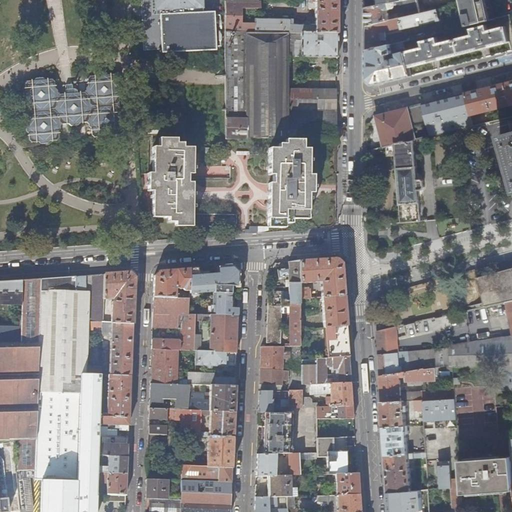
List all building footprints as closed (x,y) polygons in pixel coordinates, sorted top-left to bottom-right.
[(142,0),(146,52),(160,51),(160,48),(162,48),(163,55),(218,52),(215,13),(205,13),(203,0),(142,0)] [(309,0),(309,10),(315,10),(315,26),(312,26),(311,25),(304,25),(303,25),(293,25),(293,22),(255,21),(255,25),(242,25),(242,10),(261,10),(261,3),(259,3),(259,0),(227,0),(228,3),(226,3),(226,33),(259,33),(288,34),(301,34),(338,35),(338,0),(309,0)] [(367,8),(367,26),(389,20),(389,11),(392,9),(395,5),(397,5),(397,6),(403,4),(402,0),(378,6),(367,8)] [(405,16),(420,13),(416,0),(404,0),(402,0),(403,4),(405,16)] [(460,0),(461,3),(464,17),(466,26),(488,21),(483,0),(460,0)] [(367,26),(366,51),(386,46),(385,31),(401,28),(401,30),(440,20),(438,9),(420,13),(405,16),(389,20),(367,26)] [(466,26),(464,17),(447,21),(449,30),(466,26)] [(405,52),(408,66),(464,53),(509,42),(506,27),(487,31),(486,26),(487,26),(486,25),(471,29),(472,35),(438,43),(436,38),(421,41),(422,47),(405,52)] [(227,140),(288,141),(288,128),(288,111),(288,90),(288,58),(288,34),(259,33),(226,33),(226,76),(227,140)] [(288,34),(288,58),(292,58),(292,42),(301,42),(301,34),(288,34)] [(301,58),(338,59),(338,35),(301,34),(301,42),(292,42),(292,58),(301,58)] [(395,43),(395,44),(396,50),(404,48),(402,42),(395,43)] [(386,46),(366,51),(366,81),(372,86),(411,76),(408,66),(405,52),(396,53),(397,57),(388,60),(387,54),(391,53),(392,53),(390,45),(386,46)] [(34,142),(42,141),(52,141),(58,140),(61,138),(60,124),(62,124),(64,122),(70,122),(73,124),(79,123),(81,121),(83,121),(89,121),(90,122),(93,122),(94,135),(96,137),(107,137),(121,136),(123,134),(121,111),(119,109),(119,106),(121,104),(119,78),(117,76),(92,77),(90,80),(91,97),(89,97),(86,95),(79,95),(78,92),(75,91),(75,87),(71,87),(68,87),(68,96),(61,96),(60,98),(58,98),(56,82),(53,79),(29,81),(27,84),(28,90),(29,109),(32,111),(32,115),(30,117),(32,140),(34,142)] [(491,110),(510,105),(505,84),(485,88),(491,110)] [(485,88),(465,94),(470,115),(491,110),(485,88)] [(288,111),(337,111),(338,91),(288,90),(288,111)] [(431,137),(462,129),(473,126),(470,115),(465,94),(423,104),(376,116),(384,148),(396,144),(415,142),(415,141),(431,137)] [(288,128),(337,128),(337,111),(288,111),(288,128)] [(288,141),(337,141),(337,128),(288,128),(288,141)] [(478,132),(479,139),(487,138),(486,131),(478,132)] [(511,133),(500,137),(511,180),(511,133)] [(151,192),(150,218),(167,218),(167,223),(174,223),(174,227),(191,227),(191,184),(187,184),(187,175),(192,176),(192,149),(186,149),(186,145),(177,145),(177,141),(160,141),(159,148),(151,148),(151,174),(147,174),(148,192),(151,192)] [(268,222),(268,226),(268,227),(284,228),(284,224),(292,225),(292,220),(309,220),(310,195),(313,195),(313,176),(310,176),(311,151),(304,151),(304,142),(286,142),(286,146),(278,146),(278,150),(271,150),(270,176),(274,176),(274,185),(270,185),(269,218),(268,222)] [(396,144),(402,223),(421,221),(419,190),(424,190),(425,188),(425,181),(423,180),(418,180),(415,142),(396,144)] [(227,226),(227,215),(206,214),(205,226),(227,226)] [(428,249),(438,249),(436,220),(426,221),(428,249)] [(245,232),(245,236),(254,235),(268,230),(268,227),(268,226),(246,228),(246,232),(245,232)] [(336,259),(300,261),(300,284),(306,284),(321,283),(322,298),(345,296),(344,286),(342,264),(336,259)] [(300,284),(300,261),(300,260),(289,262),(289,268),(278,271),(279,278),(289,276),(289,281),(286,281),(286,287),(289,287),(289,301),(281,301),(281,292),(269,292),(267,343),(281,344),(282,313),(281,313),(281,307),(290,307),(290,344),(286,344),(286,347),(292,347),(301,347),(301,330),(301,325),(301,300),(301,289),(300,284)] [(233,266),(228,266),(228,282),(238,283),(240,282),(240,271),(233,266)] [(155,277),(154,297),(176,299),(176,289),(183,289),(184,291),(189,291),(190,281),(190,269),(160,271),(155,277)] [(511,269),(478,278),(485,308),(511,302),(511,301),(511,269)] [(129,273),(106,275),(104,275),(102,323),(108,323),(110,300),(114,300),(112,303),(111,323),(132,324),(134,278),(129,273)] [(102,323),(104,275),(76,277),(75,293),(89,294),(88,322),(89,322),(102,323)] [(75,293),(76,277),(22,281),(22,290),(22,305),(21,316),(21,321),(21,327),(21,343),(0,343),(0,441),(17,440),(16,470),(35,470),(37,391),(80,393),(81,375),(87,375),(87,369),(88,322),(89,294),(75,293)] [(22,290),(22,281),(0,282),(0,305),(22,305),(22,290)] [(189,291),(189,299),(188,315),(196,315),(211,316),(237,317),(238,283),(228,282),(190,281),(189,291)] [(427,293),(431,308),(442,306),(437,281),(404,288),(406,298),(427,293)] [(306,288),(301,289),(301,300),(310,299),(310,292),(306,288)] [(347,327),(345,296),(322,298),(324,328),(325,328),(347,327)] [(152,340),(152,350),(177,351),(195,351),(196,322),(196,315),(188,315),(189,299),(176,299),(154,297),(152,327),(181,329),(181,341),(152,340)] [(237,353),(238,317),(237,317),(211,316),(210,322),(200,322),(199,352),(228,353),(237,353)] [(437,329),(435,319),(402,325),(404,335),(437,329)] [(130,376),(132,324),(111,323),(108,323),(102,323),(89,322),(89,329),(93,329),(93,327),(102,327),(102,331),(111,332),(109,375),(130,376)] [(21,327),(0,327),(0,343),(21,343),(21,327)] [(349,357),(347,327),(325,328),(327,358),(349,357)] [(388,329),(377,331),(380,376),(401,373),(406,372),(440,367),(446,366),(448,367),(453,367),(503,370),(511,370),(511,336),(449,346),(449,349),(400,353),(397,327),(396,327),(388,329)] [(284,347),(261,347),(260,369),(283,370),(283,359),(290,359),(290,353),(284,353),(284,347)] [(301,347),(292,347),(293,370),(302,370),(302,366),(302,360),(301,347)] [(152,350),(150,383),(175,384),(177,351),(152,350)] [(199,352),(196,352),(196,366),(213,366),(228,367),(227,366),(228,353),(199,352)] [(236,366),(237,353),(228,353),(227,366),(236,366)] [(327,358),(316,359),(316,365),(317,384),(351,383),(349,357),(327,358)] [(330,407),(353,406),(351,383),(317,384),(316,365),(302,366),(302,370),(302,378),(302,385),(309,385),(310,395),(329,394),(330,407)] [(213,366),(213,375),(215,375),(215,377),(236,378),(236,366),(227,366),(228,367),(213,366)] [(440,367),(406,372),(407,382),(438,382),(438,372),(440,372),(440,367)] [(453,367),(448,367),(448,372),(441,372),(441,378),(454,378),(453,367)] [(283,370),(260,369),(260,384),(282,385),(283,370)] [(302,370),(293,370),(293,378),(302,378),(302,370)] [(511,370),(503,370),(505,389),(511,388),(511,370)] [(401,373),(380,376),(381,387),(382,403),(405,401),(415,401),(418,401),(418,395),(418,392),(402,393),(402,392),(404,392),(404,389),(402,389),(401,373)] [(210,386),(236,387),(236,378),(215,377),(215,375),(213,375),(187,374),(187,385),(188,385),(210,386)] [(95,511),(96,494),(96,489),(97,473),(98,443),(98,437),(98,428),(98,425),(99,414),(100,375),(87,375),(81,375),(80,393),(37,391),(35,470),(35,479),(41,479),(40,511),(95,511)] [(128,426),(130,376),(109,375),(108,376),(108,397),(104,397),(104,400),(107,400),(107,414),(99,414),(98,425),(113,425),(120,425),(128,426)] [(293,378),(287,391),(302,391),(302,385),(302,378),(293,378)] [(150,383),(149,409),(201,411),(235,412),(236,387),(210,386),(209,404),(188,403),(188,385),(187,385),(175,384),(150,383)] [(282,391),(259,392),(259,412),(265,413),(273,413),(274,407),(277,408),(278,400),(288,399),(287,391),(282,391)] [(302,391),(287,391),(288,399),(288,408),(302,408),(302,391)] [(423,393),(423,394),(424,401),(456,399),(455,391),(423,393)] [(424,401),(424,411),(425,420),(457,419),(456,399),(424,401)] [(405,401),(382,403),(384,428),(407,426),(406,412),(409,412),(408,406),(406,406),(405,401)] [(418,401),(415,401),(415,411),(424,411),(424,401),(418,401)] [(316,419),(354,419),(353,406),(330,407),(316,407),(316,419)] [(149,427),(147,480),(169,480),(182,481),(182,466),(198,466),(200,437),(200,433),(201,415),(201,411),(149,409),(149,420),(172,420),(171,428),(149,427)] [(200,433),(200,437),(208,437),(234,438),(235,412),(201,411),(201,415),(210,415),(209,433),(200,433)] [(273,413),(265,413),(263,455),(276,454),(289,454),(292,454),(293,413),(292,413),(292,412),(289,411),(289,413),(273,413)] [(407,426),(384,428),(386,455),(409,454),(408,433),(411,433),(410,426),(407,426)] [(105,437),(117,437),(117,431),(107,430),(106,429),(105,429),(105,437)] [(98,443),(128,445),(128,438),(117,437),(105,437),(98,437),(98,443)] [(234,438),(208,437),(207,467),(233,467),(234,438)] [(317,453),(346,452),(346,438),(316,439),(317,453)] [(108,473),(127,474),(128,445),(98,443),(97,473),(103,473),(103,463),(108,463),(108,473)] [(325,475),(332,474),(347,474),(346,452),(317,453),(317,457),(326,457),(327,472),(325,472),(325,475)] [(292,454),(289,454),(290,472),(290,475),(295,475),(300,475),(299,459),(299,453),(292,454)] [(409,454),(386,455),(389,492),(412,491),(412,484),(414,484),(414,479),(411,479),(410,467),(413,466),(413,463),(410,463),(410,459),(427,458),(427,453),(409,454)] [(263,455),(257,455),(256,472),(256,476),(267,476),(275,476),(276,454),(263,455)] [(463,511),(463,496),(462,486),(461,479),(452,479),(450,458),(449,458),(449,455),(446,456),(447,458),(444,459),(444,466),(440,466),(442,489),(451,488),(452,511),(463,511)] [(460,462),(461,479),(462,486),(463,496),(511,490),(511,463),(511,460),(511,457),(460,462)] [(182,481),(181,500),(180,511),(230,511),(233,467),(207,467),(201,466),(198,466),(182,466),(182,481)] [(107,494),(126,495),(127,474),(108,473),(103,473),(97,473),(96,489),(107,489),(107,494)] [(336,495),(359,495),(358,474),(347,474),(332,474),(332,477),(335,477),(336,495)] [(275,476),(267,476),(268,497),(288,497),(295,496),(296,496),(295,475),(290,475),(282,476),(280,476),(275,476)] [(147,480),(146,498),(169,499),(169,480),(147,480)] [(360,511),(359,495),(336,495),(317,496),(317,501),(327,501),(327,506),(336,506),(336,511),(360,511)] [(268,497),(255,497),(254,511),(268,511),(269,507),(288,507),(288,511),(284,511),(288,511),(288,508),(288,497),(268,497)] [(150,511),(180,511),(181,500),(169,499),(146,498),(146,499),(151,499),(150,511)]
